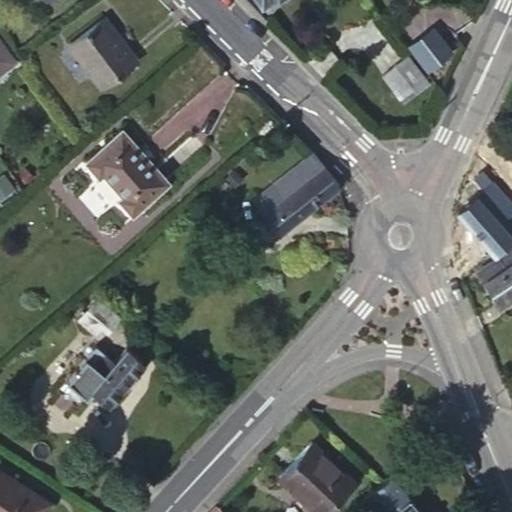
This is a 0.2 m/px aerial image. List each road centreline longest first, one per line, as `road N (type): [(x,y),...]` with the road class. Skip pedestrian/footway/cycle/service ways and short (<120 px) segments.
road 1 (residential): [(366,161),(344,129),(289,91),(200,0)]
road 2 (residential): [(258,413),(368,351),(395,349),(458,365)]
road 3 (residential): [(381,260),(258,413)]
road 4 (tertiary): [(511,13),(443,155)]
road 5 (tertiary): [(458,365),(511,496)]
road 6 (residential): [(168,511),(258,413)]
